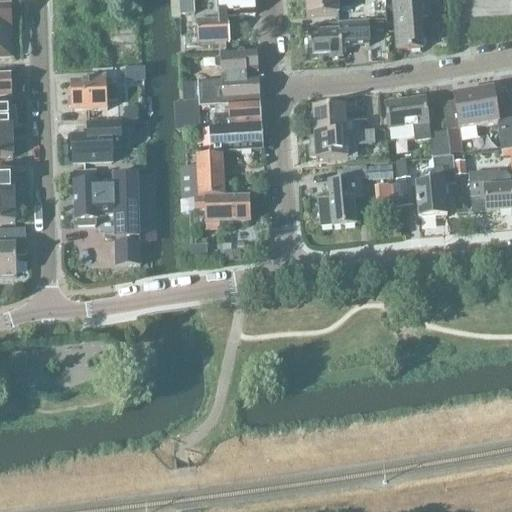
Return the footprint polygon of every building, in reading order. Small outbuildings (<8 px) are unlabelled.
[(56,0),(57,8),(82,7),(81,0),(56,0)] [(179,0),(181,16),(195,16),(193,0),(179,0)] [(255,17),(253,0),(216,0),(215,3),(215,8),(217,10),(218,23),(226,22),(226,18),(255,17)] [(305,0),(307,19),(338,17),(337,0),(305,0)] [(381,20),(380,0),(362,0),(363,20),(381,20)] [(394,0),(396,20),(395,20),(397,53),(423,51),(421,19),(431,18),(429,0),(394,0)] [(0,6),(0,60),(12,60),(10,32),(12,32),(12,19),(14,19),(14,9),(11,10),(11,6),(0,6)] [(196,24),(198,46),(230,44),(228,22),(226,22),(218,23),(196,24)] [(371,48),(369,25),(338,27),(338,33),(307,35),(309,61),(342,59),(341,50),(371,48)] [(257,53),(220,55),(220,59),(214,61),(215,68),(221,70),(222,83),(197,84),(199,108),(260,104),(259,80),(246,81),(246,76),(258,75),(257,53)] [(145,84),(144,71),(125,71),(126,85),(145,84)] [(0,78),(0,100),(11,100),(10,78),(0,78)] [(107,112),(107,104),(118,104),(117,88),(106,89),(106,78),(87,79),(87,84),(70,84),(71,100),(69,100),(69,109),(71,109),(71,113),(107,112)] [(511,110),(496,113),(492,91),(453,98),(459,132),(497,126),(502,153),(511,151),(511,110)] [(430,142),(429,136),(425,102),(385,108),(388,132),(413,129),(415,144),(430,142)] [(229,117),(215,118),(215,129),(262,126),(260,105),(228,107),(229,117)] [(0,108),(0,134),(12,134),(11,108),(0,108)] [(124,110),(125,123),(146,122),(145,109),(124,110)] [(312,111),(314,137),(346,135),(344,109),(312,111)] [(352,134),(368,133),(379,132),(378,118),(366,118),(367,123),(351,124),(352,134)] [(120,150),(119,124),(86,125),(87,137),(72,138),(72,141),(70,141),(71,153),(73,152),(73,166),(112,165),(111,151),(120,150)] [(209,130),(211,155),(263,151),(262,127),(209,130)] [(352,134),(352,135),(353,147),(368,146),(368,133),(352,134)] [(12,134),(0,134),(0,160),(13,160),(12,134)] [(430,142),(432,160),(449,159),(447,134),(429,136),(430,142)] [(346,135),(314,137),(316,163),(347,161),(346,135)] [(196,159),(198,199),(224,198),(222,158),(196,159)] [(449,159),(432,160),(433,172),(429,172),(430,185),(415,186),(418,221),(446,218),(443,185),(454,184),(452,159),(449,159)] [(453,163),(454,181),(466,180),(464,162),(453,163)] [(406,165),(396,166),(397,182),(407,181),(406,165)] [(367,170),(367,183),(391,181),(391,169),(367,170)] [(0,174),(0,200),(14,200),(13,174),(0,174)] [(506,175),(499,175),(499,174),(468,176),(470,200),(484,199),(486,215),(511,213),(511,188),(510,179),(506,175)] [(95,175),(74,175),(75,223),(78,223),(78,229),(95,229),(95,223),(97,223),(97,218),(115,217),(114,184),(96,185),(95,175)] [(138,176),(114,177),(114,184),(115,217),(115,241),(139,240),(138,176)] [(397,182),(396,182),(398,210),(412,209),(410,181),(407,181),(397,182)] [(360,182),(343,183),(328,185),(330,201),(318,202),(320,230),(332,229),(356,227),(354,200),(362,199),(360,182)] [(194,201),(195,213),(205,213),(206,228),(219,228),(219,226),(250,225),(249,199),(194,201)] [(14,200),(0,200),(0,225),(15,225),(14,200)] [(20,232),(0,233),(0,279),(17,279),(15,249),(3,249),(2,244),(20,243),(20,232)] [(115,244),(115,269),(139,269),(139,244),(115,244)]
